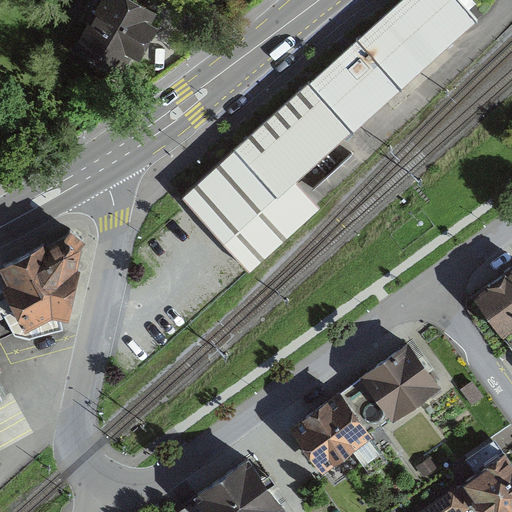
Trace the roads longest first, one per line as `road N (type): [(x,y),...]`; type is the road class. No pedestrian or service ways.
road 1 (residential): [(112,496),(164,478),(430,285)]
road 2 (residential): [(112,496),(76,427),(115,221),(97,167)]
road 3 (secondary): [(316,0),(97,167)]
road 4 (residential): [(430,285),(511,401)]
